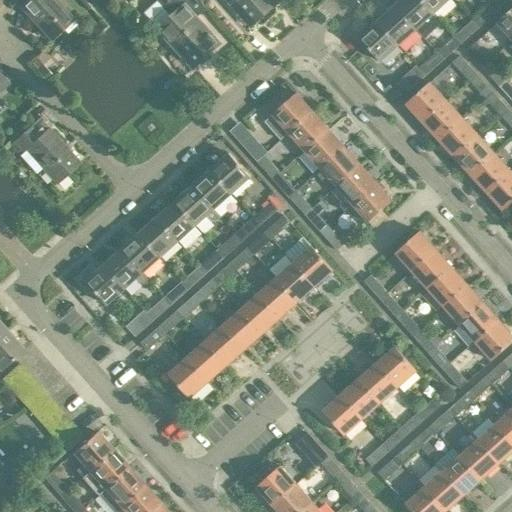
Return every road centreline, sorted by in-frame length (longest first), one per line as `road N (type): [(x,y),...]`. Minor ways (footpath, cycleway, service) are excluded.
road 1 (residential): [(511,269),(303,35)]
road 2 (residential): [(191,484),(30,304),(22,288),(34,275)]
road 3 (residential): [(131,188),(303,35)]
road 4 (residential): [(131,188),(0,39)]
road 5 (residential): [(34,275),(131,188)]
road 6 (residential): [(191,484),(286,402)]
